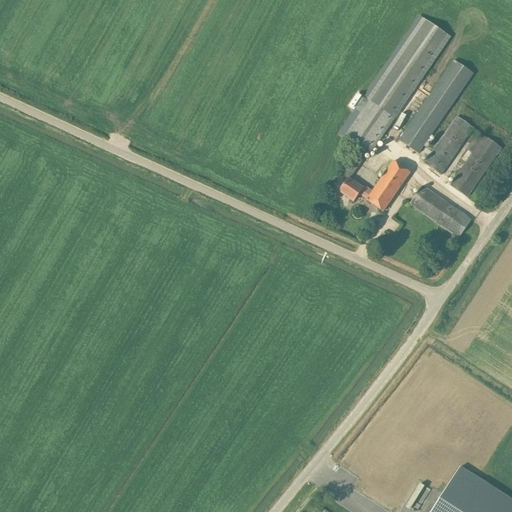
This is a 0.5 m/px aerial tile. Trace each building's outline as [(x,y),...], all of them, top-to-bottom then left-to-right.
[(416,13),(367,97),(358,91),(349,106),(354,109),(340,133),(370,151),(378,137),(385,141),(449,32),(416,13)] [(398,141),(418,154),(473,74),(453,60),(398,141)] [(110,73),(104,82),(108,85),(107,87),(122,97),(132,82),(138,86),(138,87),(148,94),(159,78),(149,71),(142,80),(137,76),(122,65),(114,76),(110,73)] [(454,180),(461,168),(457,166),(462,157),(457,155),(475,126),(455,114),(426,163),(454,180)] [(471,152),(451,186),(475,199),(479,192),(477,191),(502,146),(477,132),(467,150),(471,152)] [(366,200),(383,212),(410,173),(393,161),(367,199),(366,200)] [(339,191),(354,201),(359,193),(367,199),(371,192),(363,187),(362,189),(349,180),(347,179),(339,191)] [(474,218),(422,185),(409,205),(461,238),(474,218)] [(511,511),(511,500),(460,467),(431,511),(511,511)]
